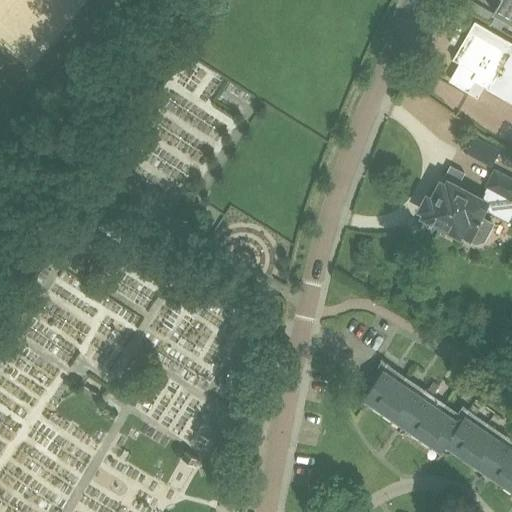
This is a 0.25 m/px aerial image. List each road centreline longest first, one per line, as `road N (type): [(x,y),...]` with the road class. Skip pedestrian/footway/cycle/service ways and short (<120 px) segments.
road 1 (residential): [(265,511),(330,214),(393,49),(421,0)]
road 2 (residential): [(155,0),(0,231)]
